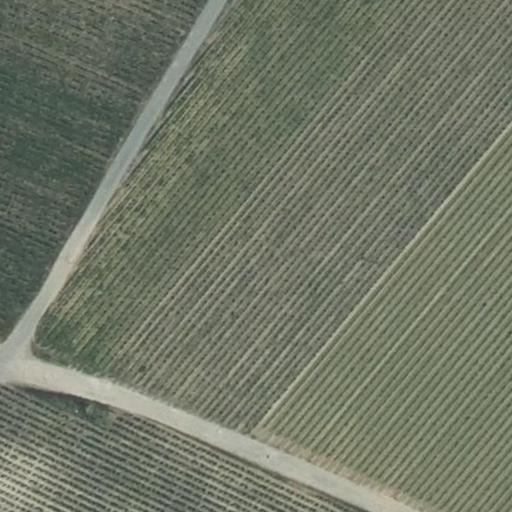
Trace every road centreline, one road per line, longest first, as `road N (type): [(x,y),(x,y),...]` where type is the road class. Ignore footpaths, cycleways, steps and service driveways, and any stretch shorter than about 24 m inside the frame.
road 1 (track): [(0,357),(216,0)]
road 2 (track): [(376,511),(145,409),(0,369)]
